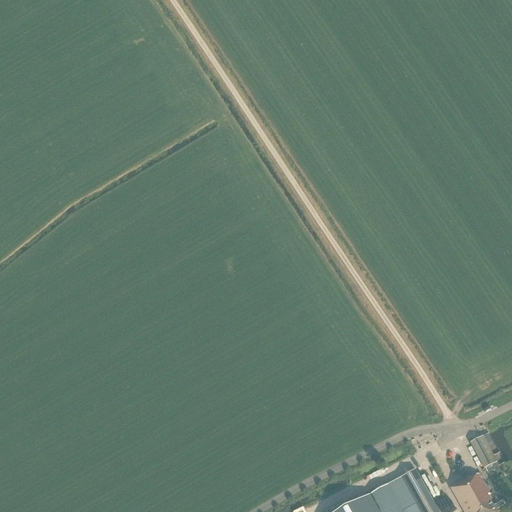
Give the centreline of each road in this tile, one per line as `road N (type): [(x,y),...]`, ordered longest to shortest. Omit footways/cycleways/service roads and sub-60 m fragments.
road 1 (unclassified): [(451,427),(167,0)]
road 2 (unclassified): [(261,511),(416,432),(451,427)]
